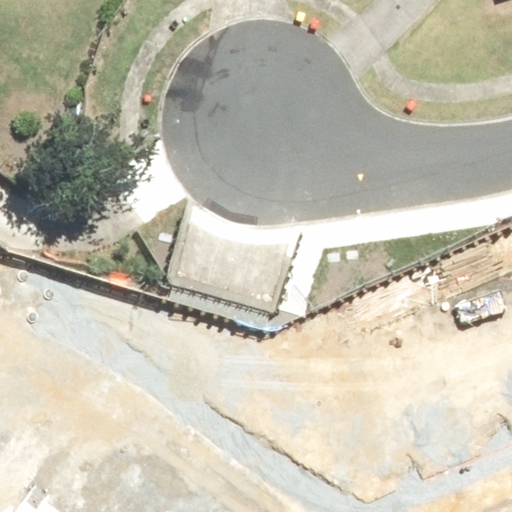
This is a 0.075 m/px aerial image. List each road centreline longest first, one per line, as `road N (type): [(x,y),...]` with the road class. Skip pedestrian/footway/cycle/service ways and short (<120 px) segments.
road 1 (residential): [(259,126),(362,168),(511,151)]
road 2 (residential): [(163,511),(0,387)]
road 3 (residential): [(511,464),(392,511)]
